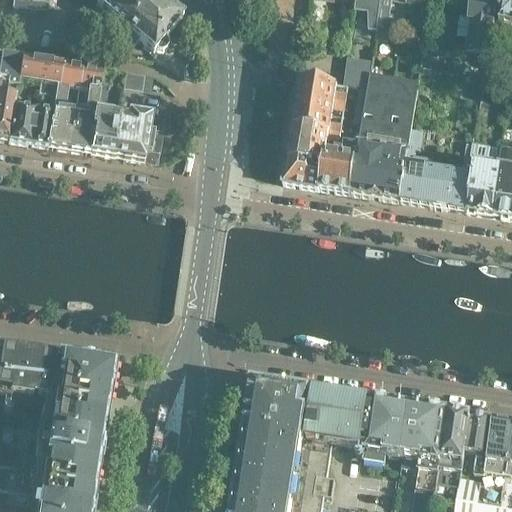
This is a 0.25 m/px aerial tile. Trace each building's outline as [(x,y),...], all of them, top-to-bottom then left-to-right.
[(13,0),(14,1),(13,1),(12,10),(48,13),(48,4),(51,4),(51,1),(55,1),(56,0),(13,0)] [(99,10),(99,11),(123,31),(149,0),(102,0),(97,6),(97,5),(95,7),(99,10)] [(182,19),(158,0),(149,0),(123,31),(152,55),(154,53),(156,54),(157,55),(159,55),(161,55),(165,54),(167,51),(167,49),(168,46),(167,43),(165,41),(182,19)] [(355,0),(355,3),(352,26),(359,27),(358,30),(366,31),(366,29),(377,31),(381,0),(355,0)] [(381,0),(378,20),(389,21),(392,0),(404,0),(408,1),(407,8),(428,11),(429,0),(381,0)] [(473,0),(473,2),(470,21),(458,19),(454,41),(460,42),(458,53),(464,54),(463,58),(475,59),(487,62),(490,62),(498,5),(498,0),(473,0)] [(511,0),(504,0),(500,28),(511,29),(511,0)] [(412,32),(409,48),(423,51),(427,34),(412,32)] [(2,57),(0,69),(0,98),(16,101),(19,83),(23,60),(2,57)] [(60,66),(23,60),(19,83),(38,87),(37,97),(48,99),(47,108),(53,109),(57,90),(60,66)] [(347,61),(343,89),(359,91),(367,92),(371,64),(347,61)] [(470,63),(469,75),(480,77),(482,65),(470,63)] [(60,66),(57,90),(68,92),(78,93),(82,70),(60,66)] [(82,70),(78,93),(88,95),(88,94),(99,95),(103,73),(82,70)] [(302,73),(301,81),(308,82),(310,74),(302,73)] [(127,76),(120,121),(115,161),(116,161),(116,160),(121,161),(121,162),(123,162),(123,163),(145,166),(156,167),(163,124),(161,123),(162,116),(151,115),(150,120),(138,118),(141,95),(151,96),(153,81),(127,76)] [(353,198),(353,199),(400,206),(412,135),(420,85),(371,77),(368,93),(362,127),(359,147),(356,162),(352,197),(353,198)] [(346,90),(300,82),(292,132),(328,137),(329,134),(338,136),(346,90)] [(57,90),(53,109),(65,111),(68,92),(57,90)] [(359,91),(353,125),(362,127),(368,93),(367,92),(359,91)] [(75,115),(69,154),(90,158),(94,135),(91,134),(94,117),(96,118),(100,96),(99,95),(88,94),(88,95),(85,117),(75,115)] [(109,97),(100,96),(98,107),(107,109),(109,97)] [(0,98),(0,143),(8,145),(15,109),(16,101),(0,98)] [(482,106),(481,120),(490,121),(493,108),(482,106)] [(15,109),(8,145),(47,151),(50,126),(51,124),(52,124),(53,115),(15,109)] [(50,126),(47,151),(69,154),(75,115),(53,112),(53,115),(52,124),(51,124),(50,126)] [(94,135),(90,158),(114,161),(115,161),(120,121),(96,118),(94,117),(91,134),(94,135)] [(288,152),(286,163),(323,168),(325,157),(328,137),(292,132),(289,152),(288,152)] [(422,136),(412,135),(400,206),(431,210),(431,212),(467,217),(475,163),(474,163),(467,162),(465,178),(447,175),(448,170),(437,168),(437,173),(430,172),(432,163),(414,160),(415,153),(419,153),(422,136)] [(318,192),(317,195),(320,195),(320,194),(353,199),(353,198),(352,197),(356,162),(359,146),(343,143),(340,159),(325,157),(323,168),(320,189),(319,192),(318,192)] [(475,163),(467,217),(477,219),(493,222),(501,172),(504,150),(489,148),(473,145),(470,162),(475,163)] [(501,172),(493,222),(503,223),(502,224),(511,225),(511,224),(511,153),(504,152),(501,172)] [(323,168),(286,163),(282,189),(317,195),(318,192),(319,192),(320,189),(323,168)] [(38,406),(45,362),(0,355),(0,419),(8,421),(11,401),(38,406)] [(99,469),(103,446),(102,446),(104,435),(103,434),(106,416),(107,416),(108,406),(109,406),(111,389),(114,372),(71,365),(71,366),(58,363),(58,364),(57,364),(45,362),(38,406),(34,433),(29,463),(25,491),(22,511),(91,511),(93,502),(92,502),(96,483),(96,482),(97,483),(97,482),(97,481),(97,480),(97,479),(98,473),(98,472),(99,471),(99,470),(99,469)] [(309,395),(253,386),(249,409),(247,420),(245,433),(302,442),(309,395)] [(373,404),(309,395),(302,442),(333,447),(365,452),(371,409),(372,409),(372,405),(373,405),(373,404)] [(365,452),(364,457),(363,464),(363,466),(370,467),(385,469),(387,459),(403,462),(411,411),(392,408),(392,407),(373,404),(373,405),(372,405),(372,409),(371,409),(365,452)] [(448,416),(411,411),(403,462),(397,495),(409,497),(413,473),(418,474),(414,498),(412,511),(432,511),(439,473),(448,416)] [(471,420),(448,416),(439,473),(462,477),(464,467),(466,457),(471,420)] [(471,420),(466,457),(478,459),(474,481),(484,482),(488,461),(492,426),(492,423),(471,420)] [(494,423),(492,423),(492,426),(488,461),(487,465),(498,467),(496,481),(511,483),(511,429),(505,428),(505,430),(493,428),(494,423)] [(302,442),(245,433),(238,477),(333,493),(335,483),(327,482),(333,447),(302,442)] [(333,493),(238,477),(232,511),(321,511),(323,501),(332,502),(333,493)] [(455,511),(511,511),(511,491),(460,483),(455,511)] [(0,511),(22,511),(25,491),(15,490),(0,488),(0,511)]
